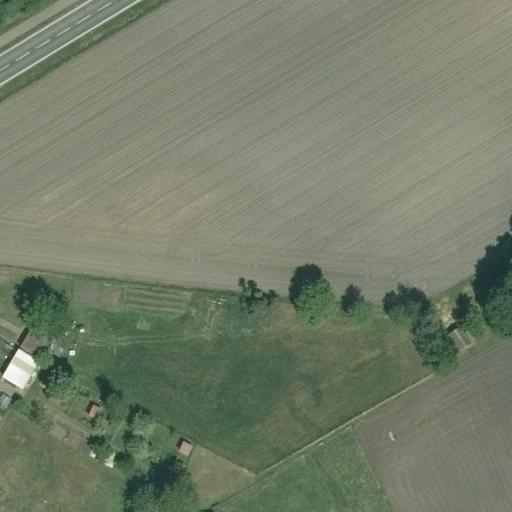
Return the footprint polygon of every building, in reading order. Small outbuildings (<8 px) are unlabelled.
[(53,335),(33,326),(21,352),(41,361),(53,335)] [(443,340),(453,360),(480,346),(470,326),(443,340)] [(53,343),(46,357),(68,368),(75,355),(53,343)] [(16,357),(1,383),(21,395),(36,369),(16,357)] [(43,379),(39,386),(49,392),(53,385),(43,379)] [(94,409),(88,418),(97,424),(103,415),(94,409)] [(183,446),(179,455),(189,460),(194,451),(183,446)] [(175,466),(170,475),(180,481),(185,471),(175,466)]
